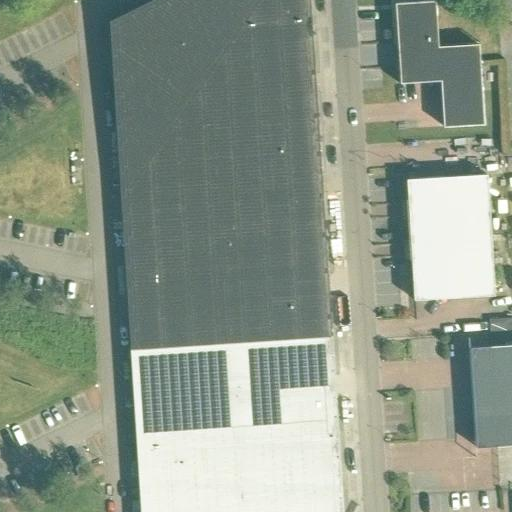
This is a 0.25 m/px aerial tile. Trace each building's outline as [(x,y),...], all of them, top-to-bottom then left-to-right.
[(138,349),(332,336),(309,0),(227,0),(205,18),(171,55),(145,98),(128,176),(138,349)] [(437,47),(438,47),(435,1),(395,3),(400,83),(440,81),(437,47)] [(478,43),(438,47),(437,47),(440,81),(441,81),(443,127),(483,124),(478,43)] [(413,300),(494,295),(487,175),(406,180),(413,300)] [(511,318),(489,319),(490,332),(511,331),(511,318)] [(332,336),(138,349),(145,449),(338,437),(332,336)] [(511,445),(511,345),(470,348),(476,447),(511,445)] [(343,511),(338,437),(145,449),(148,511),(343,511)]
